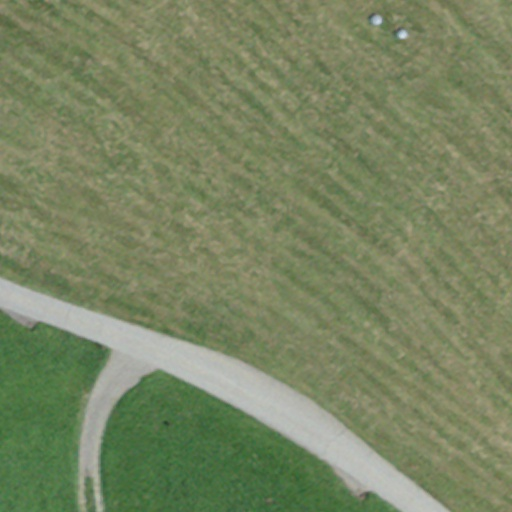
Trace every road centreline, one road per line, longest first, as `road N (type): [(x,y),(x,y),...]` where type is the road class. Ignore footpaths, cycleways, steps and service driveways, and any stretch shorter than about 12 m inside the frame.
road 1 (residential): [(424,511),(226,381),(0,298)]
road 2 (track): [(93,511),(86,466),(94,420),(131,345)]
